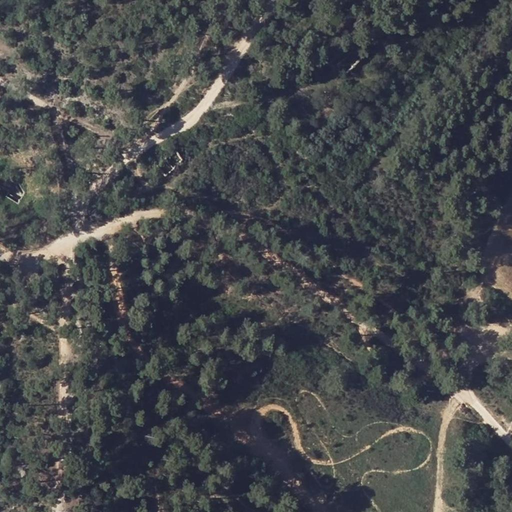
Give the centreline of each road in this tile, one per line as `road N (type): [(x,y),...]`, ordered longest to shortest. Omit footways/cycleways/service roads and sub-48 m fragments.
road 1 (track): [(468,391),(219,219),(166,207),(79,224)]
road 2 (track): [(106,219),(112,295),(167,377),(318,511)]
road 3 (track): [(273,0),(205,98),(103,180),(79,224)]
road 4 (track): [(51,511),(64,457),(79,224)]
road 5 (track): [(437,511),(443,417),(468,391)]
